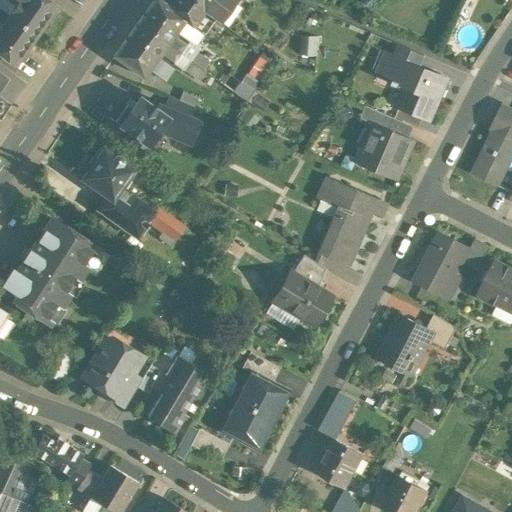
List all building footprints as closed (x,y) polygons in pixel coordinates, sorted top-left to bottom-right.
[(19,0),(8,16),(35,36),(47,20),(48,20),(52,20),(55,15),(55,11),(54,10),(56,7),(46,0),(19,0)] [(168,8),(157,0),(154,0),(138,23),(167,45),(174,35),(185,20),(168,8)] [(188,0),(173,0),(168,8),(185,20),(195,5),(188,0)] [(188,0),(195,5),(216,20),(218,22),(234,0),(188,0)] [(216,20),(195,5),(185,20),(205,35),(216,20)] [(0,27),(0,55),(1,54),(15,64),(17,60),(18,61),(23,60),(26,56),(26,51),(25,50),(35,36),(8,16),(0,27)] [(167,45),(138,23),(114,56),(143,77),(162,52),(167,45)] [(193,50),(174,35),(167,45),(187,60),(194,51),(193,50)] [(301,56),(317,56),(318,38),(302,38),(301,56)] [(187,60),(167,45),(162,52),(182,67),(187,60)] [(424,56),(400,46),(395,57),(419,67),(424,56)] [(395,57),(387,53),(377,75),(405,87),(396,107),(430,122),(448,80),(419,67),(395,57)] [(203,72),(187,60),(182,67),(198,79),(203,72)] [(249,98),(260,82),(250,75),(239,90),(249,98)] [(201,100),(183,92),(179,101),(198,109),(201,100)] [(156,110),(140,98),(132,109),(127,105),(115,122),(141,141),(148,147),(160,131),(168,119),(156,110)] [(511,110),(502,105),(489,130),(493,132),(494,131),(511,139),(511,110)] [(198,123),(158,106),(156,110),(168,119),(160,131),(189,144),(198,123)] [(396,120),(366,107),(361,120),(373,125),(373,124),(391,131),(396,120)] [(141,141),(115,122),(111,119),(102,130),(134,151),(141,141)] [(414,128),(396,120),(391,131),(409,139),(414,128)] [(391,131),(373,124),(373,125),(356,164),(397,182),(415,142),(391,131)] [(511,139),(494,131),(493,132),(472,175),(497,187),(511,156),(511,139)] [(113,157),(100,148),(88,164),(92,167),(82,180),(107,197),(112,201),(114,198),(133,172),(123,164),(123,162),(123,160),(121,158),(119,157),(117,156),(115,156),(113,157)] [(387,204),(328,179),(320,200),(339,208),(338,209),(342,211),(323,254),(350,265),(373,212),(382,216),(387,204)] [(130,209),(114,198),(112,201),(107,197),(97,211),(137,239),(148,223),(154,214),(136,202),(130,209)] [(172,220),(157,210),(154,214),(148,223),(162,233),(172,220)] [(98,250),(51,219),(30,251),(28,250),(21,260),(23,261),(15,272),(12,270),(9,270),(1,283),(2,286),(18,297),(14,302),(48,324),(98,250)] [(162,233),(159,238),(171,247),(183,228),(172,220),(162,233)] [(439,235),(415,281),(443,296),(468,249),(439,235)] [(474,241),(463,263),(476,270),(488,248),(474,241)] [(327,270),(303,256),(295,268),(318,282),(319,282),(327,270)] [(509,270),(495,262),(478,296),(497,306),(499,301),(502,303),(501,305),(511,309),(511,267),(509,270)] [(318,282),(295,268),(292,273),(290,272),(266,313),(278,320),(285,310),(314,327),(332,297),(315,287),(318,282)] [(427,328),(400,314),(377,359),(410,376),(429,341),(434,332),(427,328)] [(452,326),(434,315),(427,328),(434,332),(429,341),(445,349),(455,330),(452,326)] [(118,353),(102,343),(84,372),(86,379),(90,382),(98,380),(102,383),(99,387),(115,397),(130,372),(139,358),(121,347),(118,353)] [(59,350),(46,371),(60,380),(74,358),(59,350)] [(279,367),(249,351),(240,368),(251,373),(252,372),(271,382),(276,373),(279,367)] [(176,357),(165,374),(159,371),(152,382),(154,383),(163,388),(146,416),(173,433),(184,415),(182,413),(185,409),(186,409),(189,403),(194,395),(198,389),(197,389),(200,384),(195,381),(201,372),(176,357)] [(141,378),(136,386),(147,393),(154,383),(152,382),(159,371),(149,365),(141,378)] [(130,372),(115,397),(126,403),(136,386),(141,378),(130,372)] [(271,382),(252,372),(251,373),(245,385),(240,386),(233,400),(269,419),(275,416),(280,407),(278,402),(284,389),(271,382)] [(269,419),(233,400),(236,402),(229,416),(223,418),(218,429),(231,436),(236,434),(247,440),(248,445),(257,450),(263,439),(261,433),(269,419)] [(348,407),(335,400),(323,422),(336,429),(348,407)] [(227,444),(197,428),(189,444),(219,460),(227,444)] [(81,454),(65,444),(66,443),(56,437),(54,441),(41,433),(40,436),(37,438),(34,441),(33,444),(32,448),(30,451),(68,474),(64,480),(75,487),(85,470),(89,464),(79,458),(81,454)] [(335,438),(317,471),(346,487),(364,454),(335,438)] [(405,454),(393,447),(382,467),(395,473),(405,454)] [(118,511),(137,482),(108,464),(100,479),(98,478),(87,471),(85,470),(75,487),(88,495),(88,496),(102,504),(98,510),(100,511),(118,511)] [(88,469),(87,471),(98,478),(99,476),(88,469)] [(403,470),(401,475),(399,475),(383,506),(393,511),(415,511),(428,490),(413,482),(415,477),(403,470)] [(186,511),(162,497),(153,511),(186,511)] [(335,509),(340,511),(359,511),(361,508),(341,498),(335,509)] [(489,511),(463,498),(455,511),(489,511)]
